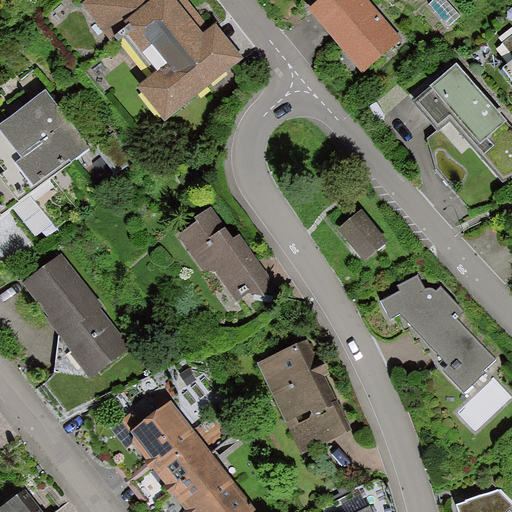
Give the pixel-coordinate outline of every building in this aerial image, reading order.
[(134,90),(161,124),(207,87),(213,95),(229,82),(223,75),(241,60),(215,27),(209,31),(183,0),(87,0),(77,8),(106,44),(119,33),(152,75),(134,90)] [(360,0),(321,0),(306,13),(358,73),(396,40),(360,0)] [(511,36),(502,44),(511,56),(511,62),(502,71),(511,83),(511,36)] [(511,176),(511,133),(455,66),(412,102),(437,132),(449,121),(502,183),(511,176)] [(41,92),(0,124),(0,219),(88,150),(41,92)] [(230,243),(207,212),(193,222),(196,226),(177,237),(202,275),(214,275),(234,304),(243,297),(263,298),(266,278),(237,239),(230,243)] [(382,245),(358,214),(338,230),(362,261),(382,245)] [(99,308),(60,259),(22,288),(45,317),(41,320),(88,380),(126,351),(95,311),(99,308)] [(461,394),(494,363),(452,318),(459,311),(437,288),(431,293),(427,289),(422,293),(414,279),(394,289),(398,295),(378,304),(387,322),(398,317),(445,367),(440,372),(461,394)] [(295,349),(256,367),(298,456),(343,435),(331,409),(325,411),(295,349)] [(142,424),(132,411),(107,430),(126,455),(134,449),(182,511),(251,511),(169,404),(142,424)] [(511,511),(511,506),(497,492),(454,508),(455,511),(511,511)] [(26,511),(16,498),(0,509),(0,511),(26,511)]
